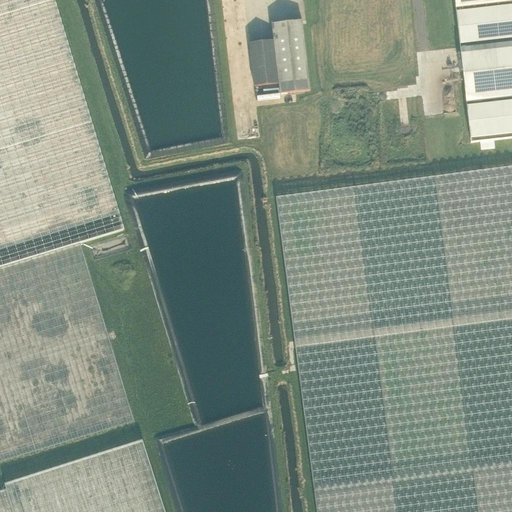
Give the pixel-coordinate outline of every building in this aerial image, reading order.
[(0,0),(0,462),(134,423),(80,245),(124,231),(54,0),(0,0)] [(511,0),(454,0),(463,76),(470,143),(480,142),(481,150),(488,150),(494,149),(493,143),(492,143),(492,141),(511,138),(511,0)] [(279,85),(280,95),(310,92),(310,91),(304,43),(308,43),(306,26),(302,27),(302,21),(272,25),(274,42),(249,44),(254,88),(279,85)] [(511,511),(511,167),(276,199),(314,492),(316,511),(511,511)] [(5,491),(0,492),(0,511),(164,511),(142,441),(4,485),(5,491)]
